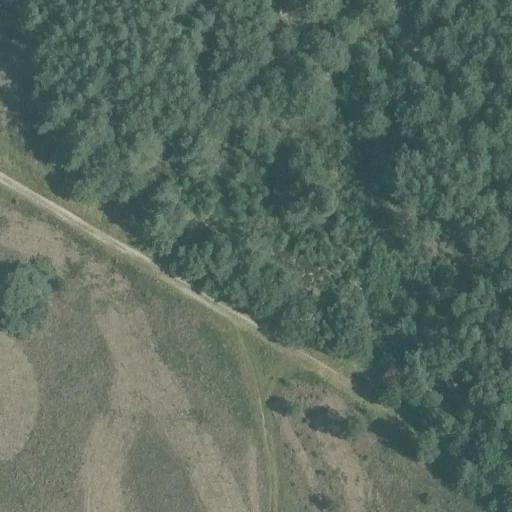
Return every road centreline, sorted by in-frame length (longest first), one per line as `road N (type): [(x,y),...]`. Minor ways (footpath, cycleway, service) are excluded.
road 1 (track): [(0,179),(511,481)]
road 2 (unknown): [(511,218),(425,87),(404,36),(402,0)]
road 3 (track): [(219,310),(262,406),(272,463),(299,511)]
